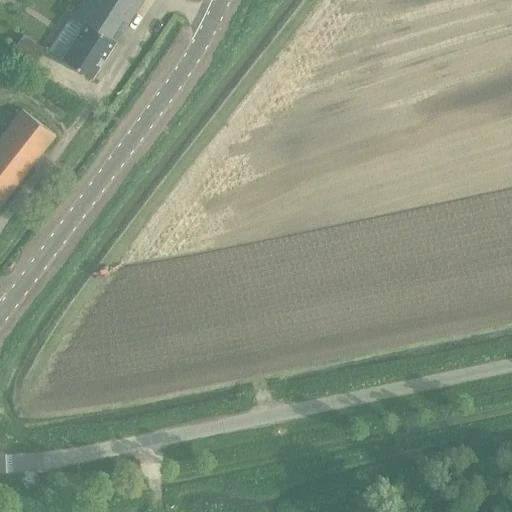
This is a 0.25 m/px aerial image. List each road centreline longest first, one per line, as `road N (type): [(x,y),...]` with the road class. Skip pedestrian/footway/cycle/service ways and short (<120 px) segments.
road 1 (unclassified): [(0,466),(511,366)]
road 2 (track): [(511,411),(153,483),(145,441)]
road 3 (unclassified): [(0,315),(203,40),(217,0)]
